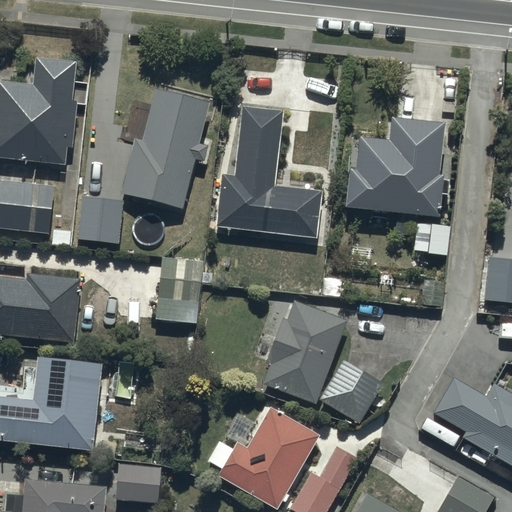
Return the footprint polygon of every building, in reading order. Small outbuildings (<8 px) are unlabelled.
[(0,184),(0,233),(50,239),(55,191),(29,188),(31,165),(68,169),(70,151),(74,151),(79,104),(74,104),(78,64),(37,59),(34,88),(0,84),(0,161),(3,162),(1,184),(0,184)] [(185,216),(215,106),(158,91),(143,147),(137,145),(123,200),(185,216)] [(277,192),(285,120),(246,116),(238,184),(222,182),(217,234),(321,246),(326,197),(277,192)] [(448,133),(394,127),(391,150),(362,147),(359,178),(354,177),(350,217),(443,227),(448,184),(442,184),(448,133)] [(122,250),(126,206),(84,203),(80,246),(122,250)] [(511,253),(489,251),(485,296),(511,298),(511,253)] [(205,268),(163,265),(158,325),(200,328),(205,268)] [(19,279),(18,283),(0,281),(0,339),(75,347),(82,284),(27,278),(27,280),(19,279)] [(347,315),(294,295),(286,315),(283,314),(266,357),(272,359),(264,380),(316,400),(347,315)] [(105,354),(41,347),(37,390),(0,386),(0,432),(96,442),(105,354)] [(384,379),(344,355),(320,396),(361,420),(384,379)] [(456,372),(435,408),(466,427),(463,432),(511,460),(511,388),(495,378),(487,390),(456,372)] [(319,431),(270,403),(246,446),(235,440),(233,444),(220,436),(208,457),(224,466),(220,472),(278,505),(283,497),(286,499),(290,492),(286,490),(319,431)] [(312,467),(290,504),(305,511),(324,511),(358,453),(338,441),(320,472),(312,467)] [(164,461),(119,459),(117,495),(162,497),(164,461)] [(106,511),(109,479),(26,472),(25,489),(10,487),(9,503),(0,502),(0,511),(106,511)] [(483,511),(494,493),(457,473),(437,509),(443,511),(483,511)] [(408,511),(368,489),(354,511),(408,511)]
